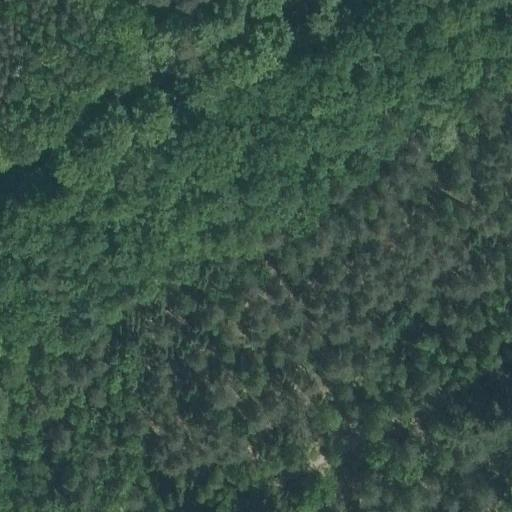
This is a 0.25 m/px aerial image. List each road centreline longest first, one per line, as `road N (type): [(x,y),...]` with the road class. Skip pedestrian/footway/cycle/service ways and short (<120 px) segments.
road 1 (tertiary): [(288,0),(0,161)]
road 2 (track): [(511,347),(355,442)]
road 3 (track): [(355,442),(223,511)]
